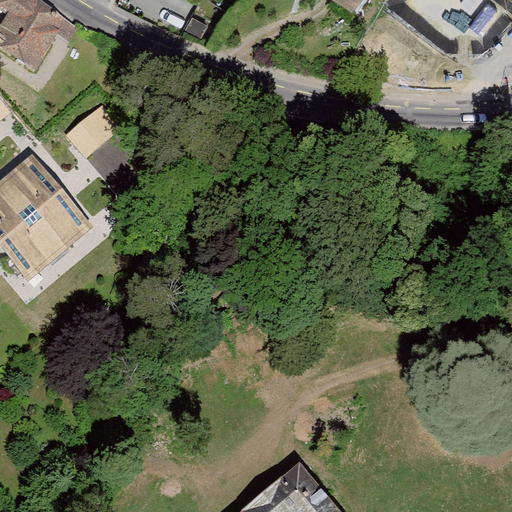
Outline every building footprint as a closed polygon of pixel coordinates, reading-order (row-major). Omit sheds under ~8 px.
[(0,0),(0,10),(9,16),(0,31),(0,46),(41,69),(68,21),(29,0),(0,0)] [(0,123),(12,114),(0,97),(0,123)] [(62,135),(86,162),(122,131),(99,103),(62,135)] [(33,158),(0,185),(0,247),(29,282),(93,228),(33,158)] [(337,511),(301,468),(247,511),(337,511)]
